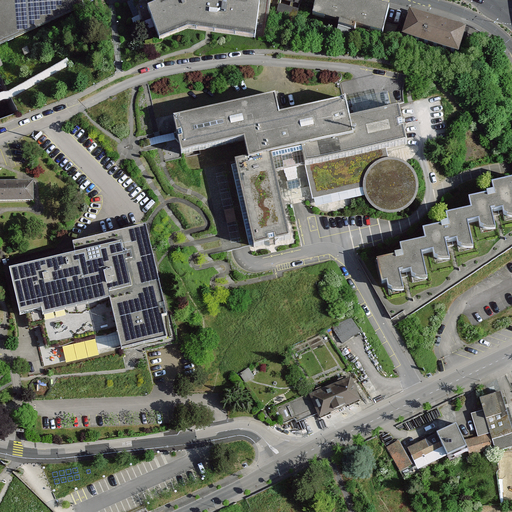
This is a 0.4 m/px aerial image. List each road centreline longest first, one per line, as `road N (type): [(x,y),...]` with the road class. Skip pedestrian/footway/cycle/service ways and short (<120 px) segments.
road 1 (residential): [(0,446),(65,453),(245,428),(288,464)]
road 2 (tertiary): [(288,464),(511,354)]
